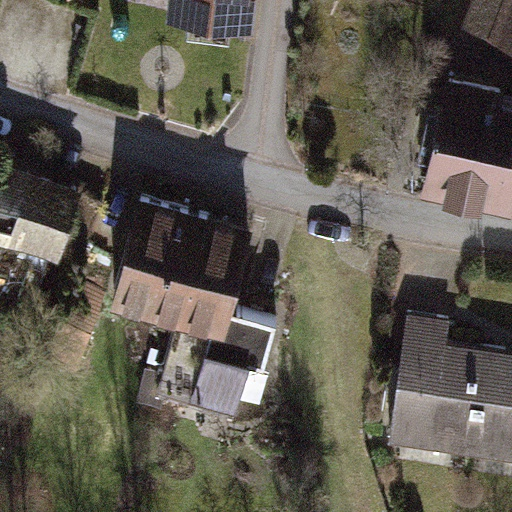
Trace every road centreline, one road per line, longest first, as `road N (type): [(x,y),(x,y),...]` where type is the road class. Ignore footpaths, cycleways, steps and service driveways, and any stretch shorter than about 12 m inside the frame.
road 1 (residential): [(0,98),(263,186)]
road 2 (residential): [(263,186),(511,232)]
road 3 (residential): [(288,0),(263,186)]
